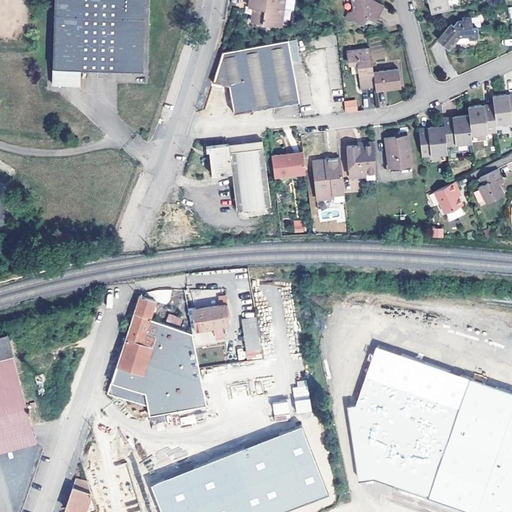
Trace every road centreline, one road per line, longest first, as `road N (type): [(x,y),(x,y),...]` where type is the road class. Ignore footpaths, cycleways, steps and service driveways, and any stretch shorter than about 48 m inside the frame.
road 1 (unknown): [(511,352),(395,319),(348,335),(335,385),(364,511)]
road 2 (residential): [(176,136),(387,115),(430,99)]
road 3 (unclassified): [(122,283),(43,511)]
road 4 (residential): [(176,136),(216,0)]
road 5 (residential): [(131,253),(176,136)]
